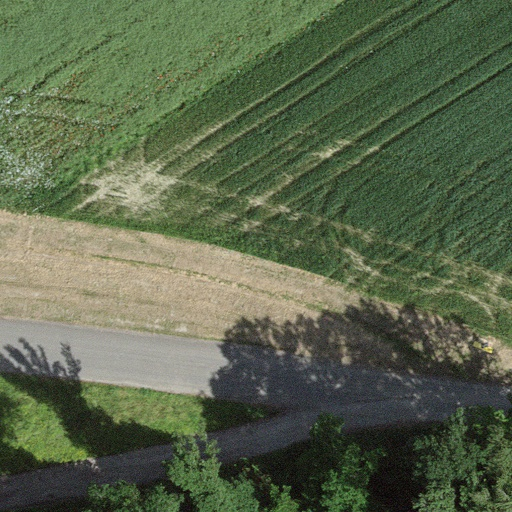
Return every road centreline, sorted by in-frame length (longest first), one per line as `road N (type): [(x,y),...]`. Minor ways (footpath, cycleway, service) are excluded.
road 1 (unclassified): [(511,403),(0,340)]
road 2 (track): [(0,491),(228,451),(358,414),(383,388)]
